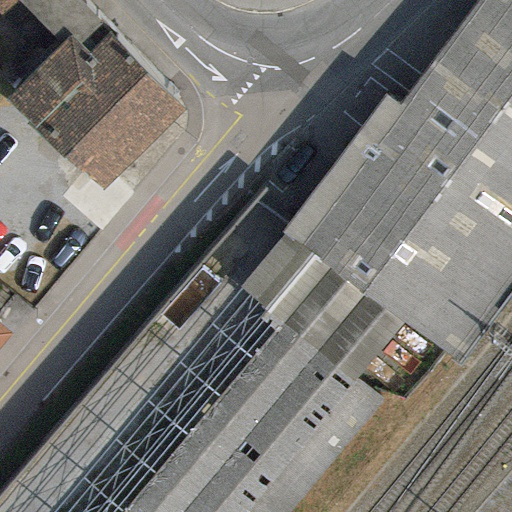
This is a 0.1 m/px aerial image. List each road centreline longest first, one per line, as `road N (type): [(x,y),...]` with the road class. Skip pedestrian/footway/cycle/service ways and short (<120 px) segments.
road 1 (residential): [(0,428),(270,104)]
road 2 (tertiary): [(270,104),(382,0)]
road 3 (tertiary): [(167,0),(270,104)]
